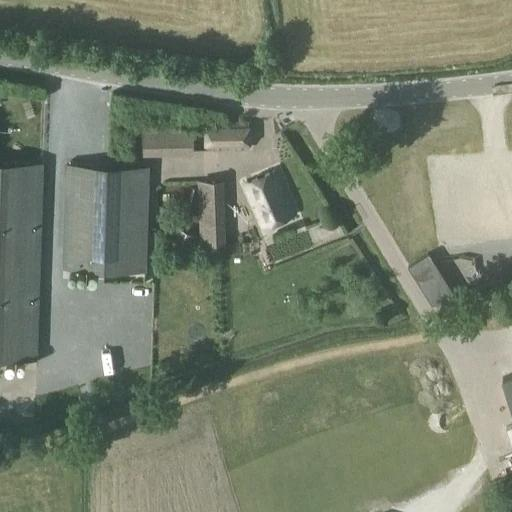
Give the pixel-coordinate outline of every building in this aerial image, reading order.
[(205,124),(207,150),(248,148),(246,122),(205,124)] [(43,164),(0,162),(0,355),(36,357),(43,164)] [(66,165),(63,265),(71,266),(145,268),(149,168),(107,166),(66,165)] [(275,171),(244,185),(263,227),(293,213),(275,171)] [(220,242),(219,196),(199,196),(201,243),(220,242)] [(511,374),(503,378),(511,401),(511,374)] [(477,499),(474,476),(466,477),(464,464),(452,466),(453,474),(443,475),(447,503),(477,499)]
